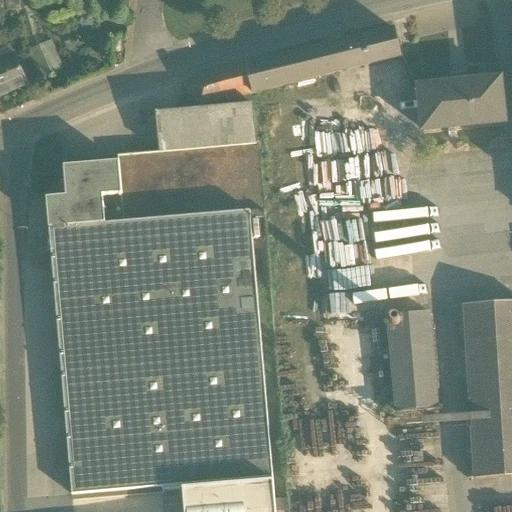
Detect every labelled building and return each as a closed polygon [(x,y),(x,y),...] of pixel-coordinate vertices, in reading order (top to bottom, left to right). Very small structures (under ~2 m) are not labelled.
[(18,11),(32,50),(45,44),(32,7),(18,11)] [(247,66),(254,94),(401,57),(395,30),(247,66)] [(64,35),(45,44),(32,50),(29,52),(42,79),(78,62),(64,35)] [(0,63),(17,55),(13,46),(4,51),(0,52),(0,63)] [(31,85),(17,55),(0,63),(0,99),(1,99),(31,85)] [(239,68),(246,95),(254,94),(247,66),(239,68)] [(239,68),(220,73),(228,97),(229,100),(246,95),(239,68)] [(201,105),(228,97),(220,73),(193,81),(201,105)] [(419,87),(423,131),(505,123),(501,79),(419,87)] [(160,154),(256,145),(252,105),(156,114),(160,154)] [(64,168),(65,182),(66,198),(56,198),(46,199),(49,229),(105,224),(103,196),(122,195),(119,163),(64,168)] [(56,195),(56,198),(66,198),(65,182),(62,182),(56,195)] [(273,478),(250,217),(250,212),(105,224),(49,229),(72,496),(162,488),(273,478)] [(473,481),(511,478),(511,304),(463,307),(473,481)] [(389,317),(397,413),(436,410),(427,314),(389,317)] [(329,420),(387,415),(378,322),(321,327),(329,420)] [(275,511),(273,478),(162,488),(163,494),(165,494),(164,492),(183,490),(184,511),(275,511)]
